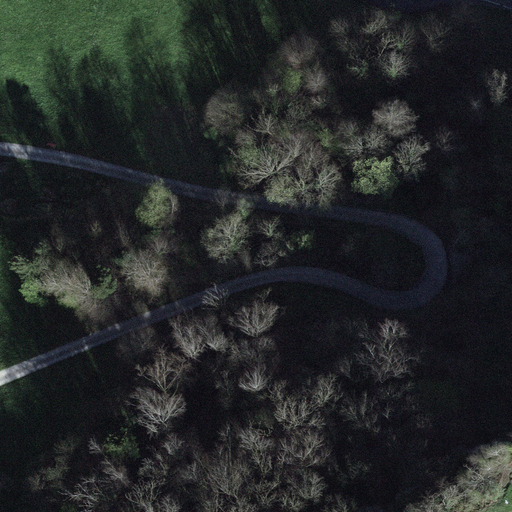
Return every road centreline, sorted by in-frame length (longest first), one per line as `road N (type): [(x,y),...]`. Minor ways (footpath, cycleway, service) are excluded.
road 1 (residential): [(0,149),(249,200),(378,216),(413,228),(439,259),(435,283),(417,298),(382,298),(319,278),(234,286),(0,379)]
road 2 (unknown): [(0,260),(114,271),(157,286),(164,310)]
